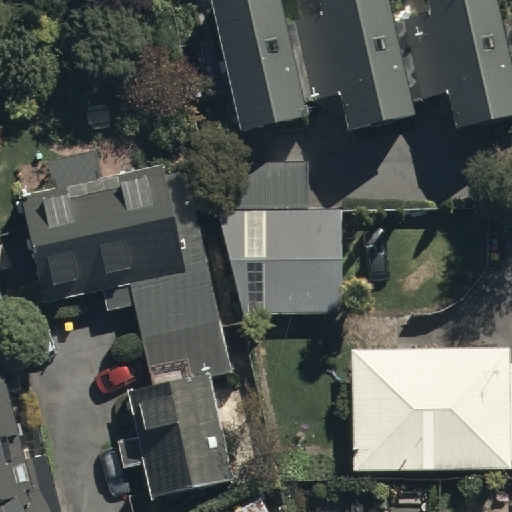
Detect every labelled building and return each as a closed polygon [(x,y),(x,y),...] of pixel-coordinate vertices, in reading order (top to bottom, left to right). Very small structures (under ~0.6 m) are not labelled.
[(273,0),(207,0),(237,133),(303,119),(300,104),(339,95),(346,129),(413,115),(410,102),(443,95),(451,132),(511,118),(511,24),(498,28),(492,0),(422,0),(426,19),(390,27),(384,0),(314,0),(319,21),(280,29),(273,0)] [(53,187),(19,192),(27,245),(33,244),(42,299),(102,289),(106,311),(136,305),(140,332),(113,337),(117,357),(146,352),(151,382),(126,386),(134,435),(115,439),(120,464),(141,461),(147,494),(228,479),(210,376),(227,373),(190,163),(100,178),(95,149),(47,157),(53,187)] [(227,161),(228,210),(306,208),(305,159),(227,161)] [(345,311),(341,217),(230,221),(233,303),(246,302),(246,315),(345,311)] [(508,343),(350,345),(350,470),(505,470),(505,456),(511,456),(511,356),(508,356),(508,343)] [(52,511),(28,458),(22,459),(1,364),(0,363),(0,511),(52,511)] [(222,511),(268,511),(258,493),(222,511)]
